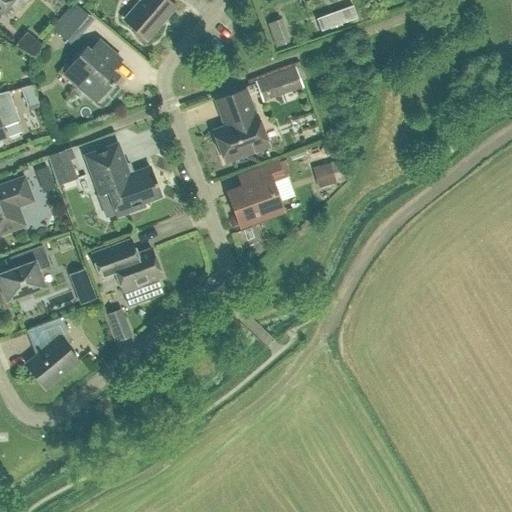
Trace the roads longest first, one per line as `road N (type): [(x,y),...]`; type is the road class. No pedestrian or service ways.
road 1 (residential): [(0,377),(24,415),(50,420),(227,272),(165,84),(173,58),(224,0)]
road 2 (track): [(511,135),(403,217),(326,315)]
